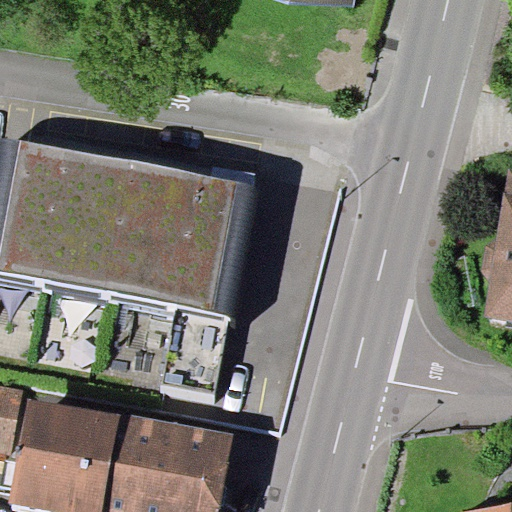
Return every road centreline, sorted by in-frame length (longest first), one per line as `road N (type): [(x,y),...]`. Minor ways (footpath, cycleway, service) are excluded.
road 1 (residential): [(410,143),(0,74)]
road 2 (primary): [(410,143),(350,387)]
road 3 (residential): [(511,393),(350,387)]
road 4 (primary): [(444,0),(410,143)]
road 5 (primary): [(350,387),(323,511)]
